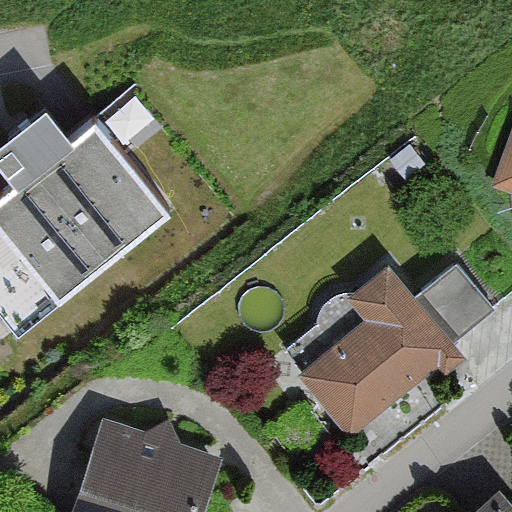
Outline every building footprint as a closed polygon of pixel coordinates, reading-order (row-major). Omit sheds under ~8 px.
[(0,302),(27,336),(184,211),(106,113),(74,139),(53,113),(0,155),(0,302)] [(511,135),(494,188),(511,194),(511,135)] [(419,295),(395,264),(352,297),(371,322),(300,376),(351,442),(464,355),(455,343),(496,311),(459,263),(419,295)] [(204,511),(221,457),(104,420),(74,511),(204,511)] [(500,511),(492,502),(478,511),(500,511)]
